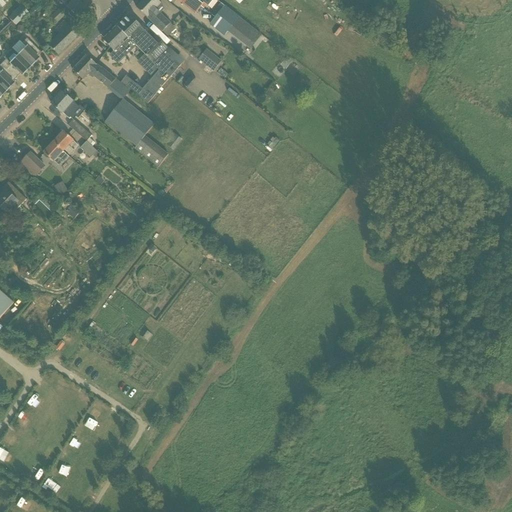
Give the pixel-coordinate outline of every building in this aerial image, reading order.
[(75,0),(72,0),(71,0),(70,0),(65,5),(66,6),(66,7),(62,11),(67,16),(70,13),(68,11),(69,10),(76,16),(84,8),(75,0)] [(170,24),(171,23),(161,14),(163,11),(164,10),(164,8),(164,7),(164,6),(162,4),(157,0),(144,0),(137,8),(162,33),(163,32),(168,37),(176,29),(170,24)] [(203,4),(198,0),(177,0),(181,3),(181,2),(196,13),(203,4)] [(34,8),(30,3),(26,7),(30,12),(34,8)] [(224,37),(227,32),(239,18),(239,17),(225,6),(209,25),(224,37)] [(21,7),(9,19),(15,25),(27,13),(21,7)] [(56,23),(65,15),(58,8),(50,16),(56,23)] [(157,94),(157,93),(182,64),(166,51),(168,49),(156,36),(152,39),(141,27),(129,15),(103,41),(115,52),(113,54),(119,60),(134,45),(158,68),(157,69),(159,71),(143,90),(127,77),(122,83),(137,96),(148,104),(157,94)] [(57,56),(77,36),(64,22),(54,30),(59,34),(47,46),(57,56)] [(36,57),(41,53),(26,39),(22,44),(25,47),(17,55),(30,68),(39,60),(36,57)] [(215,72),(223,61),(207,49),(199,60),(215,72)] [(1,64),(15,79),(19,75),(22,77),(30,68),(17,55),(9,64),(5,60),(1,64)] [(116,81),(87,56),(73,71),(83,80),(88,75),(93,79),(94,77),(108,89),(116,81)] [(293,61),(288,57),(281,65),(286,70),(293,61)] [(0,71),(0,72),(0,88),(5,93),(14,85),(12,83),(15,79),(1,64),(0,65),(0,71)] [(80,108),(72,101),(62,92),(52,105),(63,114),(70,119),(80,108)] [(106,122),(137,146),(145,136),(154,125),(124,100),(123,100),(122,101),(106,122)] [(81,137),(87,142),(94,148),(98,144),(91,137),(92,136),(87,131),(81,137)] [(64,132),(55,142),(65,151),(70,156),(74,150),(75,150),(79,146),(64,132)] [(174,150),(182,139),(174,133),(166,144),(174,150)] [(69,157),(64,152),(65,151),(55,142),(44,153),(54,163),(59,168),(64,162),(69,157)] [(97,151),(94,148),(87,142),(81,148),(91,158),(93,156),(97,151)] [(36,177),(45,167),(30,153),(24,161),(21,164),(36,177)] [(68,191),(63,182),(55,187),(60,196),(68,191)] [(27,200),(9,183),(3,189),(6,192),(0,197),(0,208),(7,215),(19,204),(22,206),(27,200)] [(68,202),(73,195),(69,192),(63,199),(68,202)] [(74,206),(68,215),(75,219),(81,211),(74,206)] [(156,248),(152,245),(148,249),(153,253),(156,248)] [(0,319),(14,303),(0,290),(0,319)] [(0,458),(4,461),(9,453),(1,449),(0,450),(0,458)] [(49,479),(45,485),(56,493),(60,487),(49,479)]
